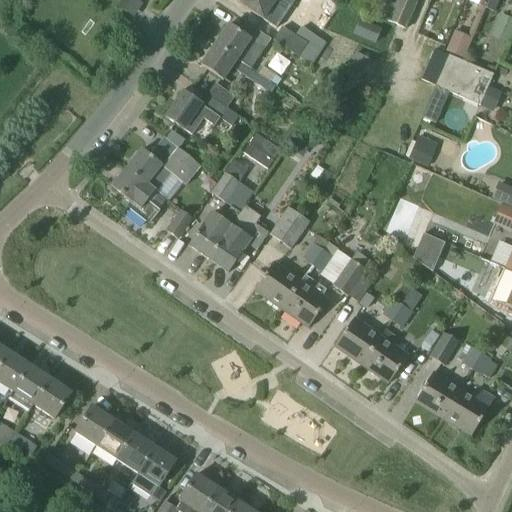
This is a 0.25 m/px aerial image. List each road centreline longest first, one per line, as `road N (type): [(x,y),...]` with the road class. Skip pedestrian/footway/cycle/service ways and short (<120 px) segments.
road 1 (residential): [(487,503),(45,187)]
road 2 (residential): [(0,296),(286,473),(373,511)]
road 3 (residential): [(45,187),(186,0)]
